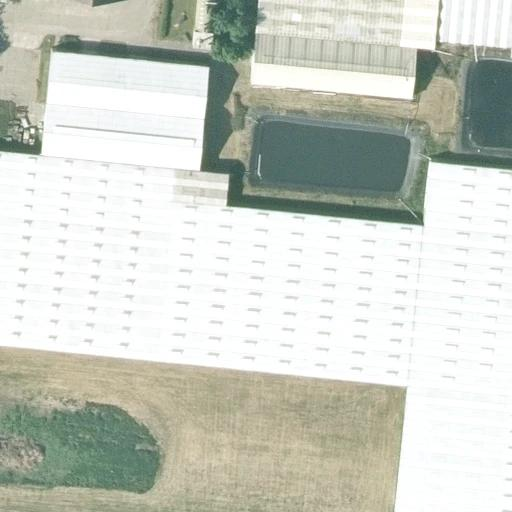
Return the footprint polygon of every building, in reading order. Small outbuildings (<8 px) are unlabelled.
[(511,0),(258,0),(250,81),(411,97),(417,37),(511,46),(511,0)] [(193,43),(211,45),(213,29),(194,27),(193,43)] [(208,63),(51,47),(46,100),(203,116),(208,63)] [(203,116),(46,100),(41,151),(199,166),(203,116)] [(228,169),(0,147),(0,340),(407,381),(395,509),(428,511),(511,511),(511,165),(428,157),(422,221),(224,201),(228,169)]
